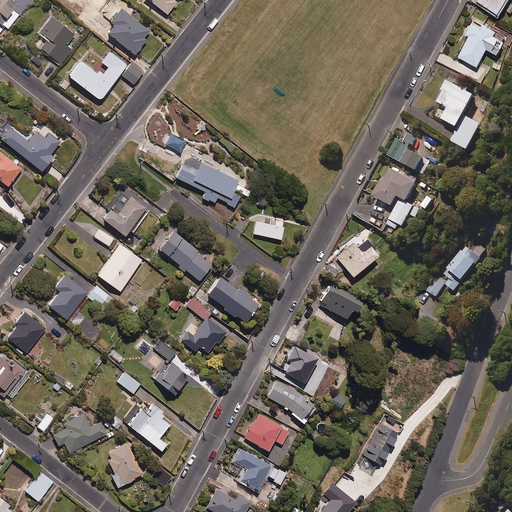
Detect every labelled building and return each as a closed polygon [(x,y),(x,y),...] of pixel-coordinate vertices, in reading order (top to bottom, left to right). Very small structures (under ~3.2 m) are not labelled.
[(0,0),(0,23),(9,31),(33,0),(13,0),(13,1),(12,0),(0,0)] [(148,0),(167,14),(177,2),(173,0),(148,0)] [(472,0),(472,1),(498,17),(508,0),(472,0)] [(150,30),(121,8),(110,23),(114,26),(107,34),(135,54),(146,40),(144,38),(150,30)] [(74,34),(51,15),(38,32),(47,39),(40,48),(60,64),(71,51),(65,45),(74,34)] [(495,31),(473,20),(466,34),(469,36),(458,57),(477,67),(487,49),(497,54),(505,41),(494,35),(495,31)] [(127,64),(109,50),(99,62),(106,68),(102,72),(98,69),(96,72),(81,60),(68,77),(96,98),(101,98),(127,64)] [(142,73),(131,64),(121,76),(133,85),(142,73)] [(478,98),(448,82),(443,92),(445,93),(439,104),(450,110),(444,122),(460,130),(453,143),(471,153),(484,128),(467,118),(478,98)] [(29,141),(7,124),(0,133),(0,139),(41,172),(53,158),(50,155),(60,143),(49,134),(45,139),(36,132),(29,141)] [(418,140),(410,135),(404,144),(398,141),(389,156),(423,177),(431,163),(411,151),(418,140)] [(21,169),(0,152),(0,181),(7,187),(21,169)] [(197,171),(183,164),(176,178),(204,193),(202,198),(214,204),(217,198),(234,207),(239,197),(233,194),(239,182),(201,163),(197,171)] [(420,186),(391,170),(375,198),(395,209),(400,199),(409,204),(420,186)] [(146,208),(131,197),(119,212),(113,207),(103,220),(124,237),(146,208)] [(435,201),(429,198),(423,208),(428,211),(435,201)] [(423,211),(411,205),(408,211),(399,206),(389,227),(398,232),(400,228),(405,230),(412,216),(418,220),(423,211)] [(285,221),(275,219),(274,226),(255,222),(253,234),(280,241),(285,221)] [(492,226),(487,232),(497,241),(502,235),(492,226)] [(113,239),(99,230),(94,237),(108,247),(113,239)] [(199,253),(173,232),(158,250),(199,282),(211,266),(197,255),(199,253)] [(380,256),(364,236),(336,258),(352,278),(380,256)] [(141,260),(119,245),(96,276),(119,292),(141,260)] [(459,295),(485,264),(467,248),(445,275),(451,280),(447,286),(459,295)] [(163,277),(155,272),(149,282),(156,287),(163,277)] [(87,292),(64,276),(55,288),(59,291),(48,307),(66,321),(87,292)] [(447,282),(439,276),(429,293),(438,298),(447,282)] [(237,291),(220,278),(207,296),(224,309),(223,310),(234,319),(235,317),(244,324),(258,306),(248,298),(249,297),(238,289),(237,291)] [(108,296),(96,286),(87,297),(99,307),(108,296)] [(361,303),(330,286),(319,306),(346,320),(351,311),(355,314),(361,303)] [(209,312),(189,295),(182,303),(201,320),(209,312)] [(45,330),(24,313),(15,324),(18,326),(7,340),(25,355),(45,330)] [(226,334),(207,318),(186,344),(195,352),(199,347),(207,354),(216,343),(218,344),(226,334)] [(176,353),(159,340),(152,348),(169,361),(176,353)] [(317,359),(294,347),(283,367),(287,369),(284,374),(304,384),(317,359)] [(121,356),(113,350),(108,357),(116,363),(121,356)] [(0,358),(0,395),(3,398),(6,395),(12,399),(29,377),(23,372),(25,370),(15,362),(11,367),(0,358)] [(188,379),(171,364),(155,381),(172,397),(188,379)] [(124,371),(116,382),(133,395),(141,385),(124,371)] [(306,399),(277,381),(267,397),(292,413),(290,416),(304,425),(316,407),(305,401),(306,399)] [(346,402),(338,396),(332,404),(339,410),(346,402)] [(163,413),(154,406),(146,415),(141,410),(128,426),(160,452),(166,445),(159,438),(169,425),(160,417),(163,413)] [(53,418),(47,414),(37,428),(43,432),(53,418)] [(91,429),(83,414),(64,424),(66,429),(52,436),(58,447),(63,444),(69,454),(106,434),(100,424),(91,429)] [(289,433),(259,414),(244,438),(267,452),(274,441),(281,445),(289,433)] [(122,422),(113,415),(107,422),(116,430),(122,422)] [(398,435),(379,425),(362,457),(379,466),(383,460),(384,461),(398,435)] [(143,475),(127,444),(108,453),(111,459),(107,461),(114,475),(110,476),(117,489),(143,475)] [(271,466),(240,449),(233,461),(247,469),(242,478),(239,476),(237,479),(257,491),(271,466)] [(171,477),(160,468),(152,479),(163,487),(171,477)] [(286,474),(279,470),(273,482),(279,485),(286,474)] [(53,482),(41,472),(25,492),(37,502),(53,482)] [(355,492),(341,480),(325,500),(339,511),(355,492)] [(235,501),(217,489),(206,507),(212,511),(245,511),(251,503),(238,495),(235,501)] [(9,506),(0,498),(0,511),(11,511),(7,509),(9,506)]
